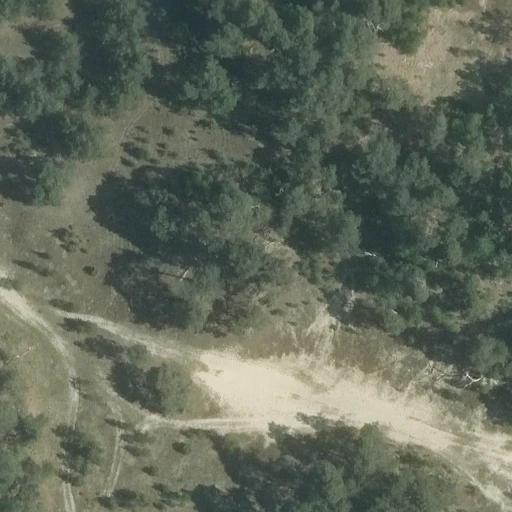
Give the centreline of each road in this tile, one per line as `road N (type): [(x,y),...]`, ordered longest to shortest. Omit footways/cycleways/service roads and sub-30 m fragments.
road 1 (track): [(511,452),(469,450),(386,425),(168,423),(92,376),(0,298)]
road 2 (track): [(99,511),(117,457),(111,389)]
